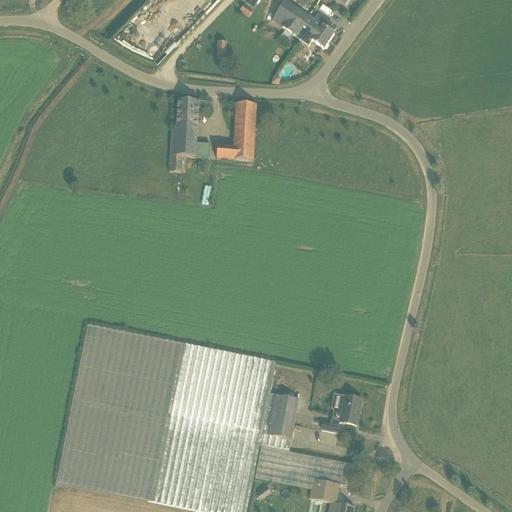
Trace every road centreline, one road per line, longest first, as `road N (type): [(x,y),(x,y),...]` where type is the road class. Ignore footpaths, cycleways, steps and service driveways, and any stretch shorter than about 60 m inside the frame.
road 1 (unclassified): [(413,461),(392,404),(429,235),(426,165),(392,125),(307,95)]
road 2 (unclassified): [(307,95),(175,88),(43,23),(0,21)]
road 3 (track): [(0,212),(36,127),(99,53)]
